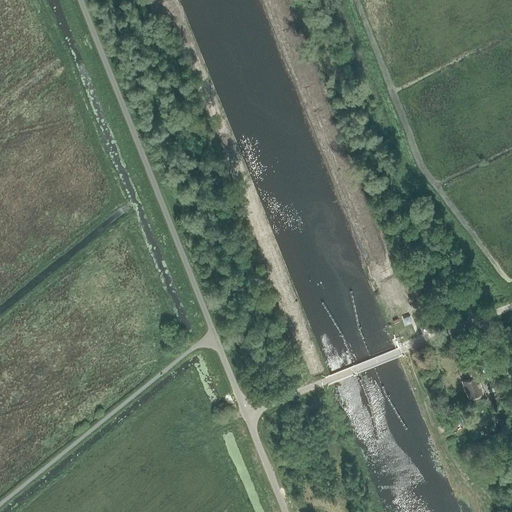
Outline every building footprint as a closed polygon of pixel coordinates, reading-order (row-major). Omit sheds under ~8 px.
[(403,318),(405,324),(412,322),(409,315),(403,318)] [(491,351),(480,355),(487,374),(493,372),(495,377),(498,376),(496,370),(498,370),(491,351)] [(469,399),(483,393),(473,366),(465,369),(469,379),(462,381),(469,399)] [(496,392),(490,394),(492,399),(498,396),(497,392),(502,390),(500,385),(494,387),(496,392)] [(474,445),(477,451),(491,445),(489,439),(474,445)]
